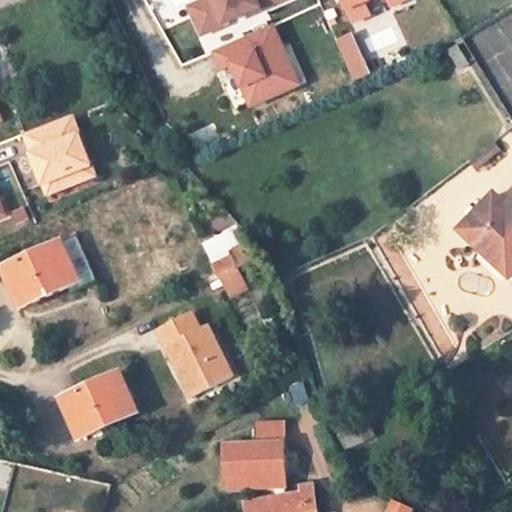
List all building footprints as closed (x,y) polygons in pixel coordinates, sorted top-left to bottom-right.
[(205,35),(284,0),(209,0),(193,8),(205,35)] [(344,0),(350,11),(355,23),(372,15),(367,3),(374,0),(389,0),(393,6),(405,0),(344,0)] [(302,85),(275,26),(217,52),(226,70),(236,65),(255,106),(302,85)] [(457,42),(446,47),(460,70),(469,63),(457,42)] [(28,134),(47,185),(95,166),(75,116),(28,134)] [(501,150),(495,142),(471,160),(479,169),(501,150)] [(95,166),(47,185),(51,194),(98,176),(95,166)] [(511,202),(509,206),(497,195),(463,231),(511,276),(511,275),(511,202)] [(247,247),(239,229),(208,245),(216,262),(234,253),(247,247)] [(63,243),(6,269),(16,291),(19,290),(27,306),(71,285),(80,281),(83,287),(97,281),(77,238),(63,243)] [(247,247),(234,253),(241,268),(258,260),(252,244),(247,247)] [(234,253),(216,262),(223,278),(241,268),(234,253)] [(241,268),(223,278),(232,298),(251,289),(241,268)] [(193,313),(159,330),(193,397),(234,375),(209,325),(201,329),(193,313)] [(122,374),(65,399),(83,438),(140,412),(122,374)] [(291,387),(297,404),(310,399),(305,383),(291,387)] [(376,435),(364,406),(336,420),(347,449),(376,435)] [(278,497),(259,501),(261,511),(318,511),(314,484),(303,486),(304,492),(285,495),(284,480),(287,479),(284,423),(259,424),(259,445),(228,446),(229,481),(261,481),(261,488),(277,487),(278,497)] [(392,500),(387,511),(415,511),(416,510),(392,500)] [(261,511),(259,501),(247,503),(248,511),(261,511)]
